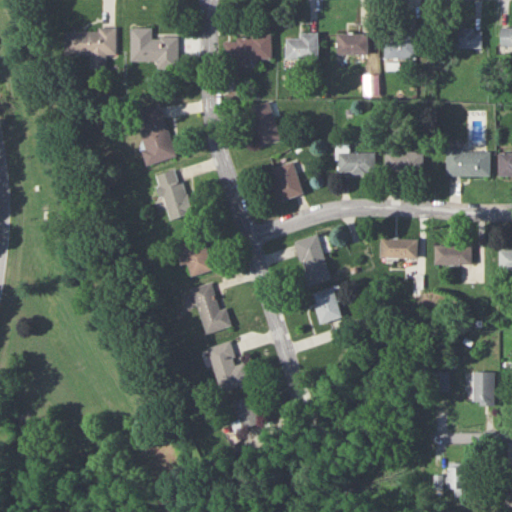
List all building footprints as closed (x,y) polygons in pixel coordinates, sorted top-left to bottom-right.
[(511,26),(501,26),(501,46),(511,46),(511,26)] [(133,63),(180,63),(180,36),(155,36),(155,27),(133,27),(133,63)] [(449,46),(482,46),(482,27),(449,27),(449,46)] [(66,29),(66,55),(92,54),(92,68),(107,68),(107,54),(118,54),(118,29),(66,29)] [(418,58),(418,31),(399,31),(399,36),(386,36),(386,58),(418,58)] [(320,58),(320,32),(301,32),(301,37),(287,37),(287,58),(320,58)] [(369,32),(338,32),(338,54),(369,54),(369,32)] [(273,34),(232,35),(232,65),(249,64),(249,59),(273,58),(273,34)] [(251,107),(263,145),(282,139),(270,101),(251,107)] [(164,103),(137,110),(151,164),(177,157),(164,103)] [(349,151),(349,143),(337,143),(337,172),(376,172),(376,150),(349,151)] [(491,175),(491,148),(448,148),(448,175),(491,175)] [(386,149),(386,172),(424,172),(424,149),(386,149)] [(511,150),(500,151),(500,175),(511,174),(511,150)] [(271,168),(281,200),(304,193),(294,161),(271,168)] [(158,175),(171,220),(194,213),(181,168),(158,175)] [(319,234),(296,240),(309,284),(332,277),(319,234)] [(381,256),(418,256),(418,236),(381,236),(381,256)] [(180,244),(190,277),(215,269),(205,237),(180,244)] [(473,262),(473,243),(437,243),(437,262),(473,262)] [(511,245),(500,245),(500,270),(511,269),(511,245)] [(206,332),(233,324),(228,305),(220,307),(213,282),(193,287),(206,332)] [(314,291),(321,321),(343,316),(336,285),(314,291)] [(220,390),(251,381),(245,361),(237,363),(230,340),(208,346),(220,390)] [(432,371),(432,390),(451,390),(451,371),(432,371)] [(495,404),(495,371),(475,371),(475,404),(495,404)] [(234,400),(240,419),(232,421),(236,431),(262,422),(252,394),(234,400)] [(470,466),(449,466),(449,491),(470,491),(470,466)]
